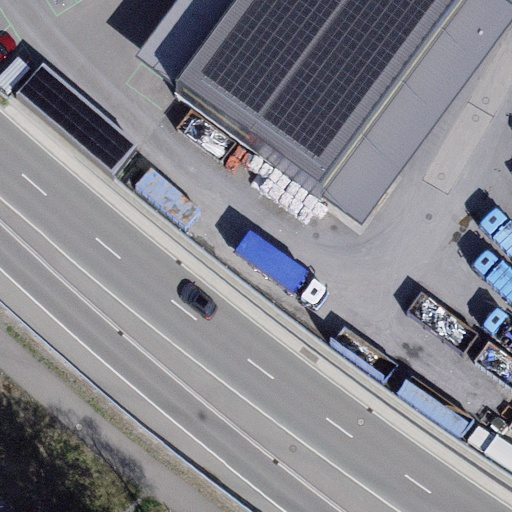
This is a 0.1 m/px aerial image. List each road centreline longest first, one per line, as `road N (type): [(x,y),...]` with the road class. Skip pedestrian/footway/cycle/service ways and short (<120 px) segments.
road 1 (secondary): [(433,511),(0,157)]
road 2 (secondary): [(0,249),(313,511)]
